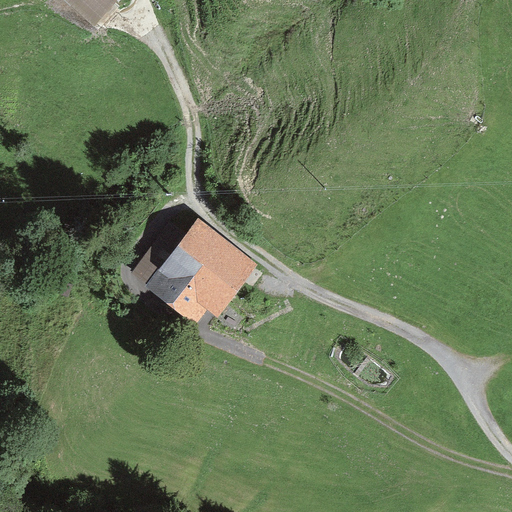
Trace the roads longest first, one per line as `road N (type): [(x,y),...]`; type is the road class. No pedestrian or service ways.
road 1 (track): [(511,454),(438,351),(292,280),(206,217),(190,180),(189,109),(136,0)]
road 2 (track): [(194,201),(169,211),(130,260),(133,291),(191,333),(310,380),(419,441),(511,472)]
